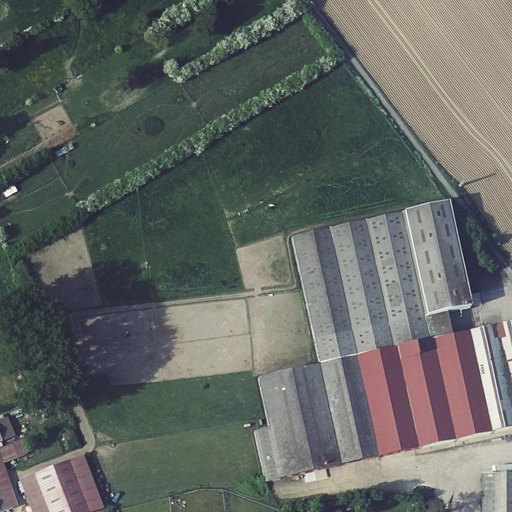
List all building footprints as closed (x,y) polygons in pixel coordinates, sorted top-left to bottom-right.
[(447,206),(295,237),(317,340),(443,316),(468,312),(447,206)] [(497,314),(478,318),(481,333),(500,329),(497,314)] [(443,316),(317,340),(321,365),(448,340),(443,316)] [(469,336),(489,437),(511,432),(511,325),(500,329),(481,333),(469,336)] [(321,365),(260,377),(269,426),(253,429),(264,480),(489,437),(469,336),(448,340),(321,365)] [(0,448),(6,447),(4,442),(18,437),(11,418),(0,422),(0,448)] [(86,460),(22,481),(32,511),(100,511),(103,511),(86,460)] [(0,511),(14,508),(0,464),(0,511)] [(511,511),(511,476),(488,476),(487,511),(511,511)]
